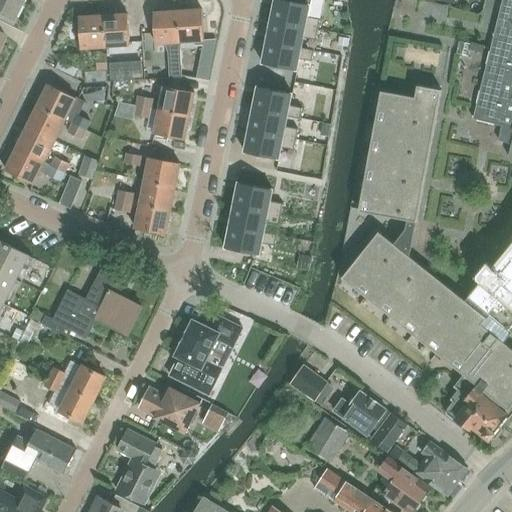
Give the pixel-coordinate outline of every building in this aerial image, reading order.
[(23,0),(0,0),(0,15),(13,21),(23,0)] [(320,20),(308,17),(310,5),(283,0),(275,0),(272,15),(271,21),(318,30),(320,20)] [(511,0),(502,0),(474,119),(503,127),(499,141),(511,144),(509,157),(511,158),(511,243),(493,266),(488,262),(475,278),(481,283),(469,297),(511,332),(511,0)] [(202,10),(178,11),(180,42),(195,41),(196,45),(204,45),(201,58),(212,60),(216,40),(204,40),(202,10)] [(178,11),(153,12),(155,43),(164,43),(169,55),(170,79),(182,79),(180,42),(178,11)] [(127,14),(103,15),(104,46),(129,45),(127,14)] [(104,46),(103,15),(79,16),(81,47),(104,46)] [(267,39),(267,42),(301,49),(302,48),(304,38),(316,40),(318,30),(271,21),(267,39)] [(299,59),(312,62),(314,50),(302,48),(301,49),(267,42),(263,64),(297,71),(299,59)] [(107,55),(97,56),(98,72),(108,71),(107,55)] [(142,62),(125,62),(126,79),(143,78),(142,62)] [(86,73),(85,73),(86,83),(108,81),(108,71),(98,72),(86,73)] [(347,74),(346,76),(343,91),(343,92),(350,93),(354,76),(347,74)] [(49,84),(38,106),(65,119),(64,120),(72,124),(87,131),(92,122),(80,116),(86,102),(76,97),(76,98),(49,84)] [(164,86),(159,110),(189,116),(194,92),(164,86)] [(359,212),(407,221),(417,223),(442,90),(418,86),(415,98),(381,91),(359,212)] [(290,106),(292,94),(258,87),(253,109),(288,116),(288,117),(300,120),(303,108),(290,106)] [(138,96),(136,106),(152,109),(155,99),(139,97),(138,96)] [(38,106),(28,127),(54,141),(64,120),(65,119),(38,106)] [(136,106),(134,116),(150,119),(152,109),(136,106)] [(253,110),(249,130),(296,140),(298,130),(286,127),(288,117),(288,116),(253,109),(253,110)] [(185,139),(189,116),(159,110),(154,133),(185,139)] [(101,113),(91,132),(104,138),(113,119),(101,113)] [(323,123),(320,135),(329,137),(331,125),(323,123)] [(72,124),(68,133),(83,140),(87,131),(72,124)] [(28,127),(17,149),(43,162),(54,141),(28,127)] [(296,140),(249,130),(248,135),(245,152),(279,159),(281,148),(294,150),(296,140)] [(132,142),(132,154),(147,154),(148,142),(132,142)] [(17,149),(6,171),(32,184),(39,171),(48,176),(52,167),(43,162),(17,149)] [(125,164),(141,166),(143,157),(127,154),(125,164)] [(93,180),(100,162),(86,157),(80,176),(93,180)] [(149,157),(144,181),(175,187),(180,163),(149,157)] [(66,173),(70,164),(57,158),(52,167),(66,173)] [(52,167),(48,176),(61,183),(66,173),(52,167)] [(118,201),(139,204),(170,211),(175,187),(144,181),(140,200),(134,199),(135,194),(120,191),(118,201)] [(239,183),(234,205),(281,215),(283,204),(271,202),(273,190),(239,183)] [(118,201),(116,211),(131,213),(132,207),(139,208),(135,228),(166,234),(170,211),(139,204),(118,201)] [(266,222),(279,225),(281,215),(234,205),(234,207),(230,226),(264,233),(264,232),(266,222)] [(411,257),(417,225),(417,223),(407,221),(406,230),(394,244),(411,257)] [(229,231),(225,248),(260,255),(262,243),(275,246),(277,235),(264,232),(264,233),(230,226),(229,231)] [(464,375),(465,375),(487,393),(502,405),(509,411),(511,407),(511,348),(505,342),(511,333),(511,332),(469,297),(466,301),(411,257),(394,244),(379,232),(342,278),(464,375)] [(0,273),(17,282),(30,257),(0,241),(0,273)] [(300,255),(297,268),(309,270),(312,257),(300,255)] [(47,316),(43,324),(68,337),(71,332),(85,339),(95,321),(111,329),(112,328),(127,335),(128,333),(129,333),(135,322),(134,321),(141,306),(118,295),(125,282),(102,270),(86,301),(79,298),(80,297),(68,291),(54,320),(47,316)] [(0,303),(5,306),(17,282),(0,273),(0,303)] [(179,358),(170,376),(210,395),(221,374),(204,366),(212,350),(220,335),(236,343),(243,328),(218,316),(212,329),(194,320),(187,333),(186,334),(186,335),(183,341),(182,343),(176,356),(179,358)] [(17,328),(13,337),(19,341),(23,332),(17,328)] [(67,374),(62,384),(70,388),(94,400),(105,378),(82,366),(73,362),(67,374)] [(62,384),(67,374),(54,367),(49,377),(62,384)] [(305,367),(293,384),(315,400),(326,383),(305,367)] [(501,426),(502,425),(508,417),(499,409),(502,405),(487,393),(465,375),(464,375),(454,387),(459,391),(451,400),(454,402),(447,411),(447,415),(453,420),(457,419),(471,430),(474,427),(490,440),(491,438),(492,439),(496,438),(502,431),(501,426)] [(49,377),(44,387),(57,393),(62,384),(49,377)] [(57,393),(51,406),(59,411),(82,422),(94,400),(70,388),(62,384),(57,393)] [(170,385),(165,394),(149,386),(139,406),(155,414),(154,416),(184,431),(200,401),(170,385)] [(21,402),(0,390),(0,405),(15,413),(21,402)] [(374,429),(380,433),(393,415),(363,392),(352,406),(343,399),(334,412),(344,419),(369,437),(374,429)] [(208,414),(224,422),(229,413),(213,404),(208,414)] [(393,415),(380,433),(374,440),(377,442),(375,444),(380,448),(382,445),(390,451),(409,426),(393,414),(393,415)] [(326,418),(307,448),(332,463),(351,433),(326,418)] [(148,502),(160,478),(163,472),(155,468),(164,450),(155,446),(157,442),(129,429),(119,450),(133,457),(118,487),(148,502)] [(15,440),(1,468),(26,481),(36,461),(64,475),(76,451),(36,430),(28,447),(15,440)] [(423,465),(415,459),(409,466),(449,496),(469,470),(434,444),(426,455),(429,457),(423,465)] [(392,453),(399,458),(404,452),(396,447),(392,453)] [(184,451),(180,458),(184,465),(192,465),(196,458),(192,451),(184,451)] [(399,458),(408,465),(412,459),(404,452),(399,458)] [(409,511),(414,511),(431,489),(388,456),(380,467),(396,480),(385,494),(409,511)] [(363,511),(391,511),(328,469),(315,488),(335,501),(339,496),(358,509),(363,511)] [(0,492),(0,511),(40,511),(47,499),(24,487),(17,501),(0,492)] [(148,511),(140,507),(117,495),(112,504),(99,497),(91,511),(148,511)] [(197,511),(230,511),(207,497),(197,511)]
